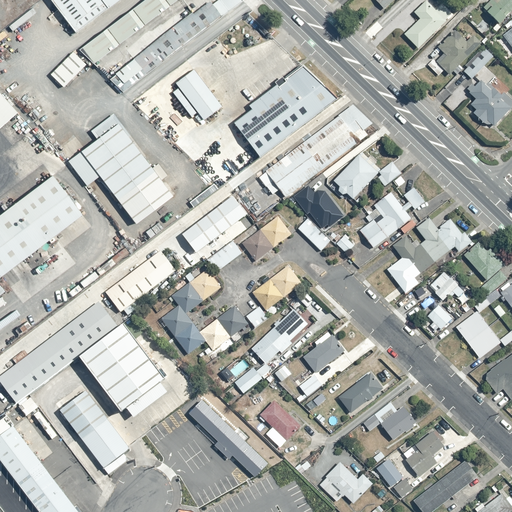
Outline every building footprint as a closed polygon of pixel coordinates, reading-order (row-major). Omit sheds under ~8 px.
[(94,0),(43,0),(67,31),(99,7),(94,0)] [(169,0),(130,0),(74,43),(88,61),(169,0)] [(211,12),(201,0),(195,0),(100,74),(112,89),(211,12)] [(375,0),(385,9),(394,0),(375,0)] [(511,10),(511,0),(490,0),(483,7),(500,23),(511,10)] [(405,34),(407,36),(403,40),(411,48),(415,44),(419,48),(446,20),(427,1),(415,12),(421,18),(405,34)] [(511,28),(500,37),(493,42),(509,63),(511,60),(511,28)] [(467,42),(455,29),(437,46),(444,53),(436,61),(450,75),(482,43),(474,35),(467,42)] [(494,56),(483,46),(466,66),(468,68),(464,72),(472,79),(494,56)] [(76,62),(63,50),(41,73),(54,85),(76,62)] [(252,152),(327,95),(292,61),(226,118),(252,152)] [(211,102),(184,65),(167,78),(195,114),(211,102)] [(490,127),(493,124),(495,126),(500,120),(511,107),(511,98),(506,92),(503,95),(490,83),(495,77),(488,70),(469,91),(477,99),(472,104),(478,109),(474,113),(480,118),(490,127)] [(0,116),(8,109),(0,99),(0,116)] [(360,130),(339,103),(258,165),(278,192),(360,130)] [(166,193),(111,119),(73,147),(129,221),(166,193)] [(359,154),(334,181),(340,186),(339,191),(343,195),(347,193),(353,199),(379,172),(359,154)] [(380,172),(388,182),(402,172),(394,162),(380,172)] [(0,268),(74,212),(44,172),(0,205),(0,268)] [(308,185),(293,196),(307,214),(310,212),(322,228),(327,224),(329,226),(344,216),(325,191),(318,190),(315,193),(308,185)] [(381,215),(360,230),(373,248),(411,219),(405,210),(412,205),(416,209),(426,202),(414,187),(404,195),(408,201),(402,206),(391,192),(373,205),(381,215)] [(237,213),(223,194),(174,232),(188,250),(237,213)] [(357,205),(352,200),(345,207),(350,212),(357,205)] [(278,216),(242,243),(255,261),(292,235),(278,216)] [(401,258),(386,269),(405,293),(418,283),(414,277),(455,246),(459,252),(473,242),(465,232),(462,234),(450,218),(438,228),(429,217),(416,227),(425,240),(420,243),(417,239),(412,242),(407,235),(392,246),(401,258)] [(331,241),(307,218),(297,227),(321,251),(331,241)] [(354,245),(340,228),(331,235),(345,253),(354,245)] [(243,252),(233,239),(219,250),(206,259),(216,272),(243,252)] [(479,241),(463,255),(487,281),(505,264),(491,248),(488,251),(479,241)] [(166,266),(151,246),(96,288),(111,308),(166,266)] [(288,265),(252,292),(266,310),(302,283),(288,265)] [(207,268),(172,295),(179,305),(186,314),(221,287),(207,268)] [(444,271),(429,286),(443,300),(452,291),(459,297),(464,291),(444,271)] [(501,296),(496,289),(509,279),(502,271),(483,287),(489,295),(474,306),(479,312),(501,296)] [(511,284),(501,293),(511,307),(511,284)] [(110,322),(92,298),(0,367),(0,386),(9,398),(110,322)] [(498,303),(493,307),(501,316),(506,312),(498,303)] [(439,304),(427,315),(434,322),(430,325),(435,330),(439,327),(441,329),(452,318),(439,304)] [(199,332),(186,314),(179,305),(161,319),(188,354),(206,341),(199,332)] [(249,324),(235,306),(199,332),(206,341),(213,350),(249,324)] [(269,318),(259,306),(246,316),(256,328),(269,318)] [(293,309),(251,349),(266,364),(280,351),(282,353),(293,343),(291,341),(308,324),(293,309)] [(477,311),(456,327),(480,359),(501,343),(477,311)] [(157,377),(116,324),(75,355),(116,408),(157,377)] [(504,345),(511,339),(511,330),(500,339),(504,345)] [(332,334),(303,357),(316,373),(345,350),(332,334)] [(511,352),(486,372),(486,380),(497,394),(503,390),(511,401),(511,352)] [(292,374),(285,365),(275,372),(282,381),(292,374)] [(263,378),(254,366),(235,381),(244,393),(263,378)] [(371,372),(339,397),(351,413),(383,388),(371,372)] [(302,389),(305,393),(297,399),(300,402),(313,392),(323,385),(315,374),(300,386),(302,389)] [(123,446),(79,387),(51,408),(95,466),(123,446)] [(202,400),(188,414),(255,477),(268,463),(202,400)] [(274,400),(260,415),(287,440),(301,426),(274,400)] [(404,406),(380,424),(393,440),(417,422),(404,406)] [(71,511),(5,424),(0,427),(0,467),(33,511),(71,511)] [(418,449),(405,459),(419,477),(437,463),(430,455),(442,446),(439,442),(444,438),(436,427),(414,444),(418,449)] [(268,443),(263,449),(275,461),(280,456),(268,443)] [(311,452),(306,447),(292,458),(297,464),(311,452)] [(391,460),(390,459),(377,468),(391,487),(392,486),(400,498),(412,490),(404,478),(397,468),(391,460)] [(312,466),(308,460),(297,469),(301,474),(312,466)] [(466,460),(413,500),(422,511),(432,511),(479,477),(466,460)] [(358,479),(340,462),(319,484),(337,502),(344,495),(353,504),(373,484),(363,474),(358,479)] [(511,506),(502,494),(477,511),(510,511),(511,511),(511,506)]
